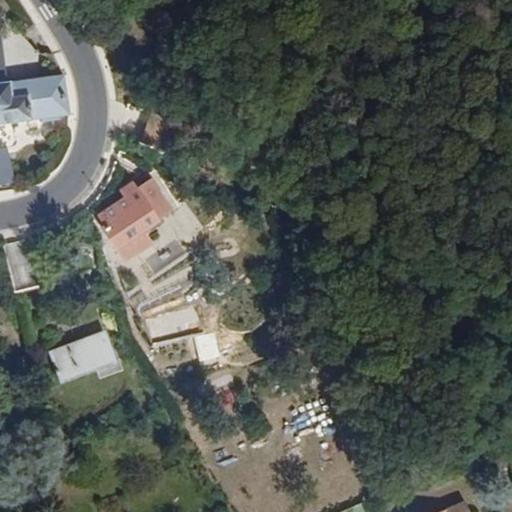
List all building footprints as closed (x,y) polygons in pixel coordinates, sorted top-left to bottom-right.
[(0,124),(70,115),(63,77),(4,84),(0,84),(0,124)] [(171,155),(182,125),(150,113),(139,144),(171,155)] [(14,182),(6,147),(0,149),(8,184),(14,182)] [(171,215),(149,182),(135,192),(132,188),(121,195),(124,199),(98,217),(106,229),(102,232),(115,251),(142,234),(171,215)] [(120,259),(147,241),(142,234),(115,251),(120,259)] [(40,287),(28,239),(1,244),(13,293),(40,287)] [(114,361),(102,331),(50,351),(61,381),(94,369),(114,361)] [(98,380),(118,372),(114,361),(94,369),(98,380)] [(261,398),(254,383),(236,391),(243,406),(261,398)] [(478,511),(472,498),(441,511),(478,511)]
